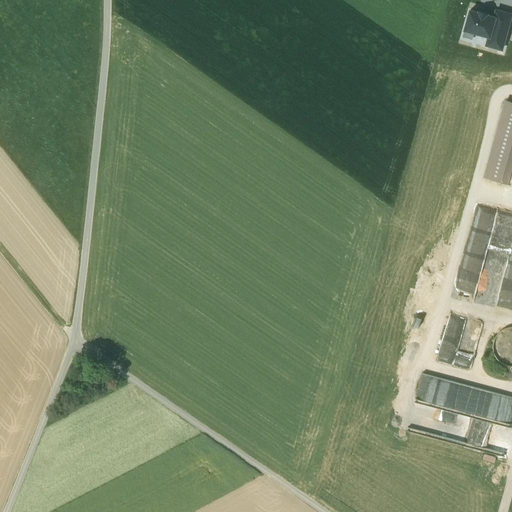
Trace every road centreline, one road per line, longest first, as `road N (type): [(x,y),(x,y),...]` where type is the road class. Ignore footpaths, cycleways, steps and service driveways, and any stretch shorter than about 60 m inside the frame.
road 1 (track): [(74,340),(107,0)]
road 2 (track): [(322,511),(74,340)]
road 3 (track): [(5,511),(74,340)]
